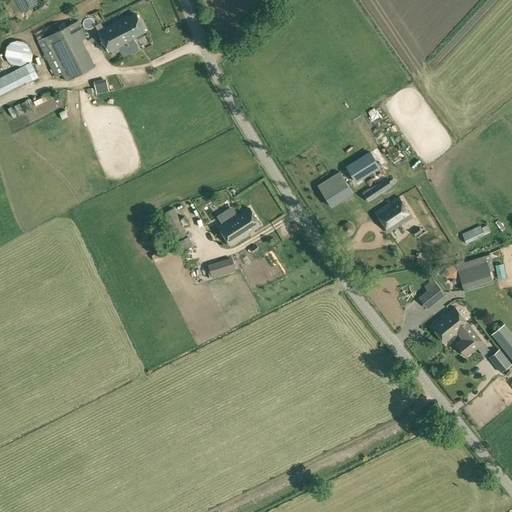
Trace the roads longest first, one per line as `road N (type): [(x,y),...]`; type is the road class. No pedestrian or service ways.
road 1 (tertiary): [(511,490),(299,213),(211,65),(183,0)]
road 2 (track): [(428,386),(405,418),(206,511)]
